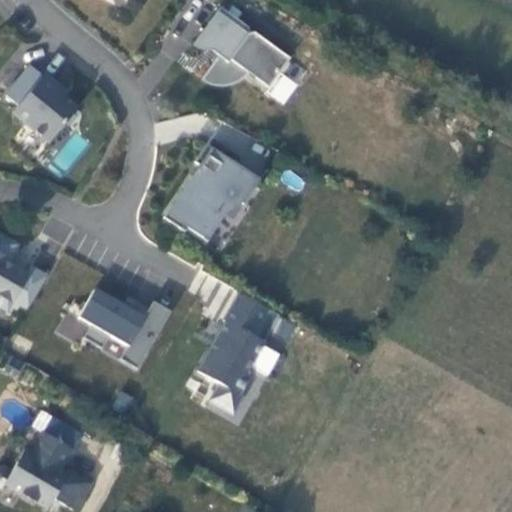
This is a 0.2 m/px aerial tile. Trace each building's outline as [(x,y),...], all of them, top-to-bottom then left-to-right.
[(282,73),(292,57),(218,7),(195,42),(286,103),(298,84),(282,73)] [(77,110),(56,93),(60,88),(44,75),(42,78),(30,67),(5,97),(17,107),(12,114),(48,144),(77,110)] [(75,164),(86,140),(73,134),(61,158),(75,164)] [(259,181),(205,145),(194,163),(200,167),(196,172),(200,174),(196,180),(190,177),(163,218),(184,233),(186,229),(206,242),(224,216),(219,212),(230,196),(243,205),(259,181)] [(0,306),(7,311),(8,309),(15,314),(20,305),(28,309),(46,278),(30,268),(27,274),(16,267),(15,270),(6,265),(2,262),(13,243),(0,234),(0,306)] [(18,245),(13,243),(2,262),(6,265),(18,245)] [(152,301),(142,319),(93,291),(77,318),(89,326),(82,339),(101,350),(108,337),(126,347),(118,361),(136,370),(170,312),(152,301)] [(253,338),(268,311),(238,293),(222,322),(227,324),(215,345),(212,344),(196,372),(218,385),(209,401),(232,414),(242,397),(239,395),(249,377),(247,371),(263,343),(253,338)] [(0,360),(0,367),(17,378),(25,364),(5,353),(0,360)] [(63,468),(73,451),(42,433),(30,452),(25,450),(11,471),(7,469),(4,468),(0,467),(0,489),(0,490),(5,490),(9,488),(20,495),(20,499),(33,507),(35,504),(45,510),(51,499),(73,511),(88,485),(72,476),(63,475),(63,468)]
